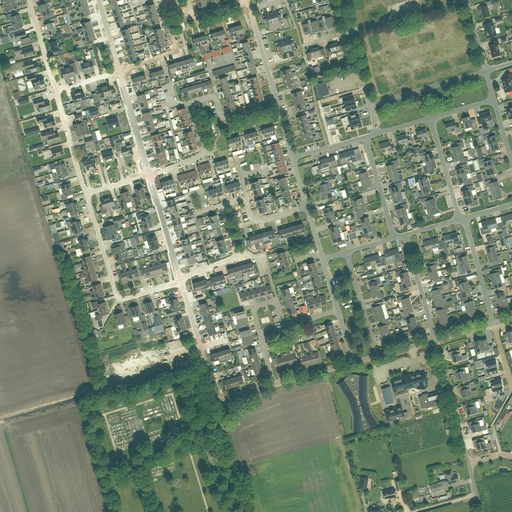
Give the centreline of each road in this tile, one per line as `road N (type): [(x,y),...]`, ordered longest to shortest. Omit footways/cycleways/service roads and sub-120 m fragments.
road 1 (residential): [(150,176),(206,151),(191,102),(215,95),(222,119),(277,104)]
road 2 (residential): [(274,384),(252,307),(275,301),(283,325),(336,309)]
road 3 (residential): [(468,463),(434,340)]
road 4 (unclassified): [(216,401),(181,282)]
